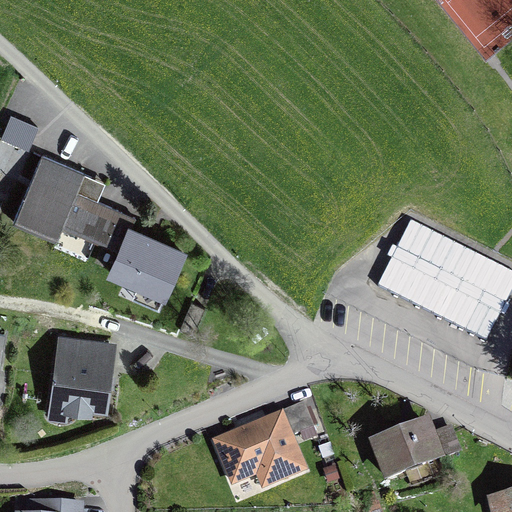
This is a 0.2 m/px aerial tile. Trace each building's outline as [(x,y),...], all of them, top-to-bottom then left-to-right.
[(130,229),(135,218),(84,195),(92,177),(42,155),(13,222),(55,240),(62,227),(95,241),(120,252),(130,229)] [(511,290),(511,272),(411,221),(378,286),(486,341),(511,290)] [(120,252),(111,272),(163,295),(182,252),(130,229),(120,252)] [(205,308),(191,302),(180,330),(193,335),(205,308)] [(60,340),(52,400),(69,402),(68,409),(88,411),(89,405),(105,407),(111,364),(76,359),(79,342),(60,340)] [(295,409),(303,431),(313,426),(304,405),(295,409)] [(216,442),(233,482),(266,468),(272,482),(304,469),(281,415),(216,442)] [(440,458),(430,435),(426,424),(406,431),(405,427),(393,432),(394,436),(374,443),(388,478),(405,471),(404,468),(420,462),(422,465),(440,458)] [(430,435),(440,458),(459,451),(450,427),(430,435)] [(511,511),(511,495),(491,501),(493,511),(511,511)] [(80,511),(81,504),(30,501),(29,511),(80,511)]
